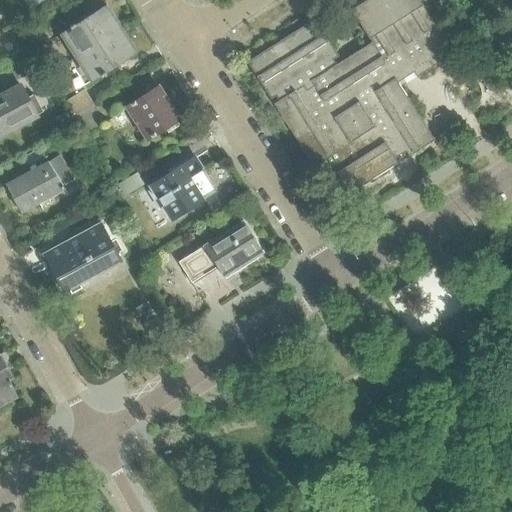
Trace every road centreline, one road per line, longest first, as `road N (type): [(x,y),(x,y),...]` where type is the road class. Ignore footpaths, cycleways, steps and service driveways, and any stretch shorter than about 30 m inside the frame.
road 1 (residential): [(95,438),(340,287)]
road 2 (residential): [(340,287),(187,45)]
road 3 (residential): [(340,287),(511,177)]
road 4 (residential): [(95,438),(0,261)]
